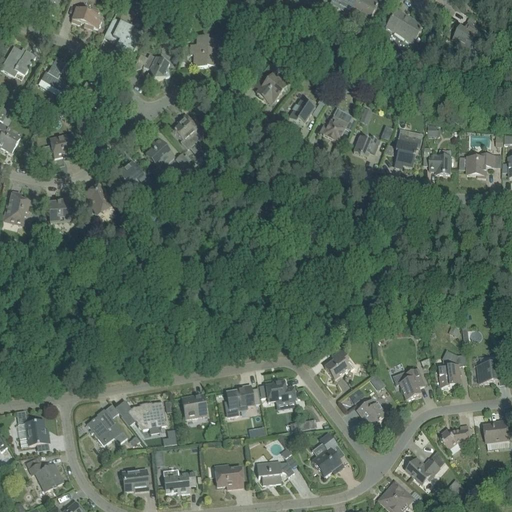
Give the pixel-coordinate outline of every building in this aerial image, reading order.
[(44,0),(39,10),(56,18),(53,16),(57,7),(60,0),(44,0)] [(334,0),(333,2),(331,6),(338,10),(348,16),(357,0),(334,0)] [(368,0),(357,0),(348,16),(349,16),(350,15),(367,25),(376,9),(378,6),(372,2),(369,0),(368,0)] [(271,9),(268,3),(262,5),(265,12),(271,9)] [(277,6),(273,13),(278,16),(282,9),(277,6)] [(98,31),(101,21),(98,20),(100,12),(92,10),(91,14),(77,9),(71,24),(79,27),(82,25),(85,26),(84,29),(88,30),(93,28),(93,29),(98,31)] [(404,18),(396,14),(391,22),(386,31),(412,47),(420,34),(423,29),(404,18)] [(113,21),(109,30),(116,33),(113,40),(120,43),(118,47),(115,52),(130,59),(135,50),(139,42),(130,38),(133,31),(121,25),(120,24),(113,21)] [(477,46),(480,41),(483,34),(480,32),(471,27),(468,33),(461,29),(453,42),(457,45),(455,49),(467,55),(469,51),(473,44),(477,46)] [(191,47),(191,48),(191,57),(195,57),(194,69),(206,70),(206,67),(217,68),(218,58),(218,54),(215,53),(216,42),(209,42),(209,39),(199,39),(198,47),(191,47)] [(14,49),(9,58),(1,71),(15,79),(18,75),(25,79),(31,68),(36,60),(26,54),(25,56),(14,49)] [(279,53),(273,60),(279,65),(284,58),(279,53)] [(168,71),(170,67),(165,64),(164,59),(161,57),(156,59),(150,56),(148,61),(143,70),(153,74),(151,77),(153,81),(156,83),(170,78),(168,71)] [(423,60),(421,63),(422,66),(425,68),(428,67),(430,64),(429,61),(426,59),(423,60)] [(52,95),(55,91),(62,95),(67,87),(65,86),(65,83),(73,69),(57,60),(48,75),(46,74),(41,83),(43,84),(40,88),(52,95)] [(260,92),(257,96),(269,106),(272,102),(274,104),(281,96),(282,94),(285,96),(287,96),(290,93),(290,91),(287,88),(287,87),(273,76),(269,81),(260,92)] [(108,101),(99,95),(96,93),(97,92),(86,85),(76,103),(85,108),(87,105),(101,113),(108,101)] [(361,85),(360,92),(366,94),(368,87),(361,85)] [(318,105),(325,109),(331,99),(329,98),(331,96),(327,94),(326,96),(325,95),(318,105)] [(65,101),(61,98),(59,97),(58,99),(55,104),(61,107),(65,101)] [(296,106),(292,112),(294,113),(289,120),(296,125),(298,123),(304,127),(309,119),(316,109),(309,104),(308,106),(301,102),(298,106),(296,106)] [(63,111),(59,117),(64,120),(67,113),(63,111)] [(337,145),(342,136),(348,126),(352,119),(337,111),(333,118),(335,119),(330,127),(326,124),(322,131),(325,133),(323,137),(337,145)] [(362,118),(369,121),(372,113),(368,112),(364,111),(362,118)] [(179,127),(172,133),(175,136),(176,136),(183,143),(182,143),(180,145),(187,153),(196,145),(201,140),(197,135),(195,133),(198,131),(196,129),(190,122),(186,117),(185,118),(181,122),(183,124),(179,127)] [(0,148),(11,156),(17,147),(21,140),(11,135),(13,132),(2,125),(0,128),(0,148)] [(393,131),(386,128),(381,140),(388,143),(393,131)] [(428,128),(428,138),(437,138),(437,129),(428,128)] [(78,157),(76,147),(73,136),(50,141),(54,161),(69,158),(70,159),(78,157)] [(375,156),(379,147),(381,142),(370,138),(369,141),(360,138),(357,145),(354,154),(363,158),(364,157),(368,158),(370,154),(375,156)] [(398,144),(397,145),(395,154),(398,155),(395,168),(402,170),(403,167),(412,169),(414,159),(417,145),(403,141),(402,145),(398,144)] [(146,158),(153,165),(157,170),(163,165),(166,167),(175,159),(165,149),(158,142),(153,147),(155,149),(146,158)] [(391,158),(392,158),(393,154),(394,149),(389,148),(385,156),(391,158)] [(487,179),(487,170),(495,170),(495,157),(488,157),(488,160),(468,159),(467,177),(478,178),(478,179),(482,180),(482,179),(487,179)] [(430,158),(430,162),(430,172),(439,172),(439,177),(451,177),(451,167),(451,158),(430,158)] [(180,166),(179,167),(189,179),(191,178),(196,183),(202,179),(191,166),(190,165),(186,161),(180,166)] [(115,178),(130,193),(132,196),(140,189),(145,195),(153,187),(147,180),(146,181),(132,166),(125,172),(124,170),(115,178)] [(113,209),(106,197),(101,189),(86,197),(91,206),(98,218),(113,209)] [(13,196),(10,206),(7,219),(13,221),(13,223),(21,225),(20,227),(28,229),(31,215),(28,214),(30,204),(21,202),(22,198),(10,195),(10,196),(13,196)] [(71,224),(70,212),(69,202),(66,202),(66,204),(49,205),(50,215),(51,226),(71,224)] [(459,331),(453,328),(452,328),(450,334),(457,338),(460,331),(459,331)] [(506,332),(493,333),(495,343),(507,341),(506,332)] [(334,362),(325,369),(335,382),(336,381),(342,376),(345,374),(350,371),(351,373),(355,370),(348,361),(347,362),(341,353),(340,353),(332,359),(334,362)] [(451,390),(462,388),(459,368),(455,368),(455,366),(459,358),(447,353),(443,361),(444,370),(439,370),(442,390),(450,389),(451,390)] [(481,368),(478,368),(479,376),(480,385),(483,385),(484,386),(494,384),(500,384),(499,379),(505,378),(507,378),(507,377),(504,356),(495,357),(495,358),(480,360),(481,368)] [(424,370),(431,367),(430,360),(421,364),(424,370)] [(422,397),(420,391),(419,390),(426,388),(422,379),(419,371),(406,376),(405,375),(393,379),(397,388),(401,386),(407,403),(419,398),(422,397)] [(376,376),(369,381),(377,392),(384,387),(376,376)] [(273,387),(265,388),(268,405),(276,403),(276,406),(296,402),(294,389),(286,390),(285,382),(273,384),(273,387)] [(243,392),(237,393),(227,395),(228,404),(225,405),(227,417),(229,419),(237,417),(238,415),(238,412),(247,411),(247,408),(254,407),(252,398),(251,388),(243,389),(243,392)] [(354,405),(361,400),(364,398),(359,392),(349,399),(354,405)] [(182,400),(184,410),(186,422),(207,418),(205,406),(203,396),(203,398),(196,399),(196,398),(182,400)] [(371,402),(365,406),(357,412),(363,420),(365,418),(372,428),(377,425),(378,426),(387,419),(376,405),(374,407),(371,402)] [(166,422),(165,414),(163,404),(152,406),(152,405),(140,407),(140,410),(136,411),(134,409),(128,414),(134,422),(142,433),(166,429),(165,422),(166,422)] [(93,425),(88,428),(99,442),(102,439),(105,442),(104,443),(105,445),(106,444),(107,446),(114,441),(119,447),(128,440),(106,412),(92,423),(93,425)] [(26,426),(27,426),(26,413),(17,414),(19,427),(26,426)] [(315,422),(300,425),(290,427),(292,434),(301,432),(316,430),(315,422)] [(26,426),(29,448),(50,446),(48,437),(46,437),(44,423),(26,426)] [(498,427),(484,428),(486,445),(510,442),(508,423),(498,424),(498,427)] [(458,446),(461,449),(471,448),(470,438),(468,428),(461,429),(461,433),(457,434),(452,437),(448,432),(442,437),(444,439),(441,442),(447,450),(449,453),(450,453),(458,446)] [(163,441),(164,449),(177,447),(175,432),(167,434),(168,441),(163,441)] [(344,469),(332,452),(338,448),(328,435),(319,442),(322,446),(327,452),(317,460),(312,463),(324,479),(336,470),(338,473),(344,469)] [(278,439),(287,451),(293,447),(287,440),(284,437),(278,439)] [(129,444),(133,449),(140,444),(136,439),(129,444)] [(286,461),(291,458),(286,451),(280,455),(285,462),(286,461)] [(406,473),(414,479),(422,487),(428,481),(430,482),(440,471),(438,468),(430,462),(425,467),(417,460),(406,473)] [(280,475),(282,474),(285,475),(287,477),(289,480),(294,475),(287,465),(280,466),(280,464),(257,467),(258,481),(262,480),(263,487),(281,485),(280,475)] [(46,471),(44,471),(41,465),(28,471),(32,479),(36,477),(45,494),(55,489),(64,484),(55,466),(46,471)] [(243,490),(242,480),(241,470),(229,471),(215,472),(216,479),(217,489),(232,488),(232,491),(243,490)] [(447,470),(439,479),(449,487),(456,478),(447,470)] [(140,493),(149,492),(147,471),(124,474),(125,481),(123,481),(125,494),(140,492),(140,493)] [(194,474),(178,476),(178,473),(163,475),(165,486),(166,496),(171,496),(177,495),(177,497),(190,495),(189,489),(196,488),(194,474)] [(446,494),(455,503),(465,492),(456,483),(446,494)] [(380,503),(387,509),(390,511),(403,511),(407,507),(413,511),(417,507),(412,502),(413,500),(396,485),(395,485),(396,486),(391,493),(390,492),(380,503)] [(428,511),(432,508),(424,502),(421,506),(428,511)]
